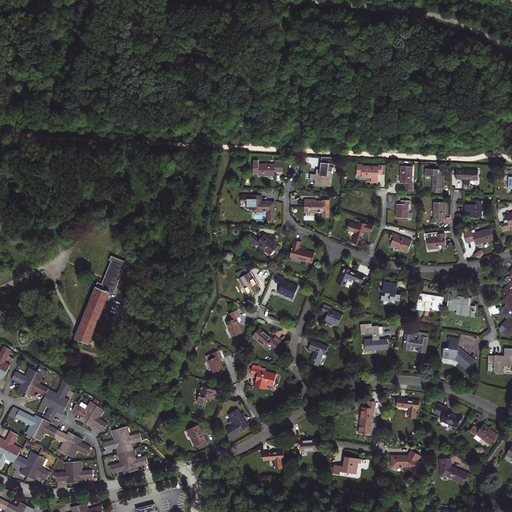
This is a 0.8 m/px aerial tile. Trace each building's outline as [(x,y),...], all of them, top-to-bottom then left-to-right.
[(275,164),(259,163),(259,159),(254,159),(253,173),(258,173),(258,175),(275,175),(275,171),(275,169),(279,169),(279,162),(275,162),(275,164)] [(335,167),(335,163),(321,161),(320,169),(317,169),(316,174),(310,173),(310,179),(317,180),(316,184),(330,186),(332,170),(328,170),(329,166),(335,167)] [(378,182),(378,174),(379,171),(382,171),(383,165),(379,164),(379,166),(363,165),(363,164),(357,163),(357,173),(362,174),(361,177),(373,177),(372,182),(378,182)] [(413,166),(401,165),(400,182),(405,182),(407,182),(407,186),(404,186),(404,189),(413,190),(413,182),(412,182),(413,166)] [(443,169),(426,168),(426,175),(432,175),(432,191),(442,192),(443,177),(441,177),(441,175),(443,175),(443,169)] [(478,169),(456,168),(456,178),(464,178),(464,184),(470,184),(470,179),(477,179),(478,169)] [(260,201),(261,194),(254,194),(243,194),(243,203),(248,203),(248,207),(252,207),(252,213),(261,213),(261,212),(268,212),(267,220),(274,220),(275,201),(267,200),(267,201),(260,201)] [(315,199),(304,199),(304,206),(304,212),(309,212),(309,210),(322,211),(322,217),(329,217),(329,199),(323,199),(322,200),(319,200),(319,202),(315,202),(315,199)] [(411,200),(404,200),(404,204),(401,204),(397,203),(396,217),(408,217),(409,204),(410,204),(411,200)] [(483,200),(471,200),(471,204),(473,204),(473,208),(465,207),(465,211),(471,212),(471,215),(482,216),(483,211),(485,211),(485,205),(483,205),(483,200)] [(432,222),(438,222),(438,218),(441,218),(445,218),(445,202),(434,202),(433,218),(432,218),(432,222)] [(511,225),(511,212),(506,214),(508,221),(501,223),(503,230),(510,228),(510,226),(511,225)] [(359,224),(349,221),(347,229),(356,232),(353,242),(360,244),(365,230),(371,232),(373,225),(360,221),(359,224)] [(472,232),(468,232),(470,238),(473,237),(474,240),(475,244),(494,239),(491,227),(472,233),(472,232)] [(412,240),(392,232),(390,238),(393,239),(391,245),(408,251),(412,240)] [(437,232),(427,233),(429,248),(446,246),(445,233),(437,234),(437,232)] [(271,255),(279,245),(264,233),(259,239),(251,233),(246,238),(255,245),(256,243),(271,255)] [(300,248),(302,241),(294,239),(290,257),(312,262),(315,252),(300,248)] [(98,281),(80,326),(76,337),(90,343),(111,291),(115,293),(128,260),(112,254),(110,259),(112,260),(102,283),(98,281)] [(361,283),(365,275),(357,272),(357,273),(352,270),(352,269),(344,266),(337,282),(345,286),(349,277),(354,279),(354,280),(361,283)] [(236,273),(239,278),(249,272),(246,267),(236,273)] [(239,278),(248,294),(259,287),(249,271),(249,272),(239,278)] [(285,277),(278,275),(275,282),(281,284),(278,291),(293,298),(298,286),(283,280),(285,277)] [(397,287),(379,282),(376,292),(384,294),(383,297),(380,296),(379,301),(388,304),(388,302),(397,305),(399,298),(394,297),(397,287)] [(504,290),(507,286),(511,290),(511,288),(511,284),(509,282),(506,285),(502,289),(504,290)] [(511,288),(511,290),(507,286),(504,290),(507,294),(502,299),(509,306),(510,306),(511,304),(511,288)] [(444,296),(419,292),(416,309),(425,310),(425,306),(431,307),(431,305),(432,305),(432,309),(442,310),(444,296)] [(471,304),(472,297),(449,294),(447,308),(462,310),(462,312),(475,314),(476,311),(476,310),(476,309),(475,308),(475,307),(469,306),(469,304),(471,304)] [(130,313),(135,316),(140,306),(134,303),(130,313)] [(332,307),(324,303),(321,310),(327,313),(325,320),(338,326),(343,314),(331,309),(332,307)] [(504,314),(507,310),(511,314),(511,312),(511,308),(510,306),(509,306),(506,309),(503,313),(504,314)] [(243,332),(239,324),(237,318),(240,317),(236,310),(229,313),(232,320),(226,322),(232,336),(243,332)] [(511,312),(511,314),(507,310),(504,314),(508,317),(502,324),(507,328),(504,331),(509,335),(511,332),(510,330),(511,328),(511,312)] [(373,333),(373,338),(365,338),(365,343),(367,343),(368,350),(389,348),(388,338),(379,339),(378,334),(384,333),(383,326),(379,326),(379,325),(372,325),(372,323),(361,324),(362,334),(373,333)] [(275,347),(281,341),(275,336),(274,338),(270,335),(269,335),(266,333),(267,332),(260,327),(253,336),(266,347),(270,343),(275,347)] [(407,333),(406,333),(404,349),(410,350),(411,345),(419,346),(419,352),(425,353),(429,333),(413,330),(412,334),(407,333)] [(458,349),(460,338),(451,337),(451,339),(450,338),(450,339),(449,347),(447,347),(444,347),(443,356),(455,358),(471,370),(474,366),(473,364),(476,360),(474,358),(473,359),(464,352),(463,353),(458,349)] [(329,346),(312,339),(309,348),(314,350),(310,362),(319,366),(323,354),(325,355),(329,346)] [(0,367),(6,371),(10,365),(4,362),(3,361),(4,359),(5,360),(11,349),(3,345),(0,351),(0,367)] [(499,355),(489,355),(488,371),(494,372),(504,373),(504,365),(511,365),(511,347),(506,347),(505,356),(502,355),(502,357),(499,357),(499,355)] [(220,360),(222,359),(218,350),(211,353),(213,357),(208,360),(214,372),(224,368),(220,360)] [(41,362),(37,371),(26,392),(32,395),(34,390),(35,388),(38,389),(37,391),(45,395),(48,389),(48,388),(49,387),(40,382),(42,377),(41,377),(42,374),(44,374),(45,375),(49,367),(41,362)] [(261,367),(253,365),(251,372),(258,374),(255,386),(266,389),(267,384),(274,386),(276,373),(260,370),(261,367)] [(26,392),(37,371),(31,368),(30,371),(28,370),(25,375),(16,370),(12,378),(20,382),(20,380),(23,382),(22,383),(19,388),(26,392)] [(48,389),(45,395),(66,406),(70,399),(64,396),(63,395),(64,393),(66,394),(72,382),(64,376),(61,382),(62,383),(57,393),(52,390),(51,391),(48,389)] [(218,390),(203,385),(199,395),(209,399),(211,394),(209,394),(210,392),(217,395),(218,390)] [(66,406),(45,395),(42,401),(45,402),(44,404),(49,407),(45,416),(52,420),(56,412),(55,411),(56,409),(57,410),(63,412),(66,406)] [(420,400),(414,399),(414,400),(397,398),(396,406),(404,407),(404,406),(409,407),(408,417),(415,417),(416,408),(419,408),(420,400)] [(371,434),(374,412),(375,401),(368,400),(368,407),(362,406),(359,432),(371,434)] [(86,422),(97,405),(92,402),(90,404),(89,404),(86,408),(76,403),(72,410),(80,415),(81,413),(83,415),(82,416),(80,419),(86,422)] [(462,416),(449,410),(447,409),(448,407),(438,403),(436,409),(439,411),(438,414),(442,415),(440,420),(457,427),(462,416)] [(97,423),(96,425),(104,430),(108,423),(99,417),(102,412),(101,411),(103,408),(97,405),(86,422),(92,426),(94,424),(95,422),(97,423)] [(33,436),(43,418),(37,414),(35,418),(34,419),(32,418),(33,417),(14,406),(9,415),(14,418),(15,417),(30,425),(28,430),(29,430),(28,434),(33,436)] [(232,437),(249,425),(245,420),(244,421),(242,418),(244,418),(238,408),(229,414),(234,423),(226,428),(232,437)] [(44,432),(54,437),(58,429),(50,425),(49,427),(47,425),(48,424),(49,421),(43,418),(33,436),(39,439),(40,436),(42,437),(44,432)] [(498,434),(484,423),(479,429),(474,425),(470,430),(475,434),(476,433),(490,444),(498,434)] [(207,441),(199,424),(187,429),(195,446),(198,445),(200,448),(209,444),(207,441)] [(125,426),(119,428),(126,451),(132,449),(133,449),(131,443),(130,441),(133,440),(133,442),(142,440),(140,432),(129,434),(128,429),(126,429),(125,426)] [(126,451),(119,428),(113,429),(114,432),(112,433),(114,439),(104,441),(106,450),(115,447),(114,445),(117,445),(117,447),(119,452),(120,452),(126,451)] [(63,441),(60,446),(62,447),(60,450),(66,453),(76,434),(69,431),(68,434),(67,436),(65,435),(65,433),(58,429),(54,437),(63,441)] [(0,445),(18,455),(21,449),(17,448),(18,446),(13,443),(18,434),(11,430),(6,438),(8,439),(7,441),(5,440),(0,437),(0,445)] [(91,446),(83,442),(82,443),(79,442),(80,441),(82,438),(76,434),(66,453),(71,456),(73,453),(75,454),(77,449),(87,454),(91,446)] [(318,438),(309,438),(309,439),(305,440),(305,439),(301,439),(300,436),(293,437),(293,445),(301,445),(301,450),(319,449),(318,438)] [(6,458),(11,460),(12,459),(15,460),(18,455),(0,445),(0,453),(0,454),(0,466),(1,467),(6,458)] [(132,449),(126,451),(131,471),(138,469),(137,466),(137,464),(139,463),(140,465),(148,463),(146,455),(136,457),(134,452),(133,452),(132,449)] [(283,450),(276,451),(262,452),(263,460),(269,460),(269,458),(274,458),(275,468),(282,467),(281,457),(284,457),(283,450)] [(421,455),(411,450),(409,454),(392,455),(391,466),(405,466),(416,472),(422,462),(418,460),(421,455)] [(131,471),(126,451),(120,452),(121,456),(119,456),(120,462),(110,465),(112,473),(121,470),(121,469),(123,468),(124,470),(124,473),(131,471)] [(27,459),(18,455),(15,460),(14,462),(22,466),(23,465),(25,466),(24,467),(21,473),(28,476),(39,455),(33,452),(31,455),(30,454),(27,459)] [(44,458),(39,455),(28,476),(34,479),(37,474),(37,472),(40,474),(39,475),(47,479),(51,472),(42,467),(44,462),(43,461),(44,458)] [(361,458),(345,456),(344,461),(345,461),(344,465),(335,464),(333,473),(340,473),(340,471),(356,473),(357,462),(361,462),(361,458)] [(465,482),(469,474),(451,466),(450,457),(440,458),(442,475),(447,475),(465,482)] [(80,460),(74,461),(75,482),(82,481),(82,478),(82,476),(84,476),(85,477),(93,477),(93,468),(82,469),(82,463),(80,464),(80,460)] [(75,482),(74,461),(67,461),(67,465),(66,465),(66,471),(56,471),(56,480),(66,479),(66,477),(68,477),(68,479),(68,482),(75,482)] [(0,492),(1,491),(0,490),(0,506),(4,509),(8,502),(0,498),(0,492)] [(23,511),(27,505),(21,502),(18,507),(17,508),(15,507),(16,506),(8,502),(4,509),(9,511),(23,511)] [(86,502),(79,504),(80,511),(103,511),(101,505),(90,508),(90,509),(88,510),(87,508),(86,502)] [(156,511),(154,503),(136,508),(137,511),(156,511)]
